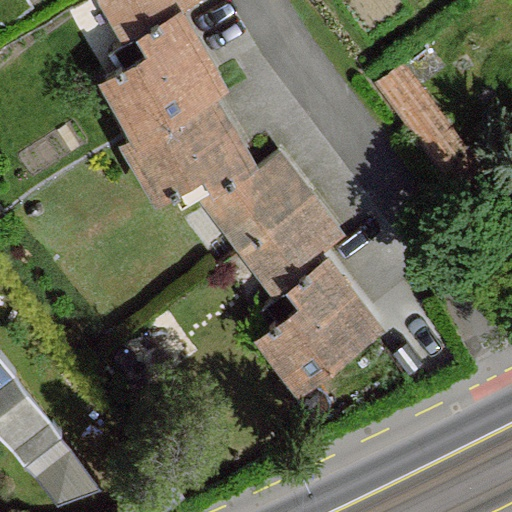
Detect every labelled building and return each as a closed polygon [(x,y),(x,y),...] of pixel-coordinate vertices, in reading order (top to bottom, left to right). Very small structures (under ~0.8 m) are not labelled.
[(155,21),(142,0),(103,0),(127,38),(155,21)] [(142,0),(155,21),(176,11),(194,0),(142,0)] [(108,73),(141,129),(206,91),(218,83),(176,11),(155,21),(127,38),(115,45),(126,63),(108,73)] [(455,132),(420,87),(400,103),(435,148),(455,132)] [(248,163),(206,91),(141,129),(129,136),(162,191),(179,181),(188,196),(217,181),(229,174),(248,163)] [(252,170),(248,163),(229,174),(266,225),(313,189),(281,149),(252,170)] [(229,174),(217,181),(221,187),(205,198),(242,245),(277,292),(303,272),(266,225),(229,174)] [(345,231),(313,189),(266,225),(303,272),(322,258),(316,252),(345,231)] [(375,326),(322,258),(303,272),(277,292),(266,300),(280,316),(264,328),(294,369),(296,379),(311,376),(375,326)] [(61,428),(0,346),(0,425),(26,455),(61,428)]
